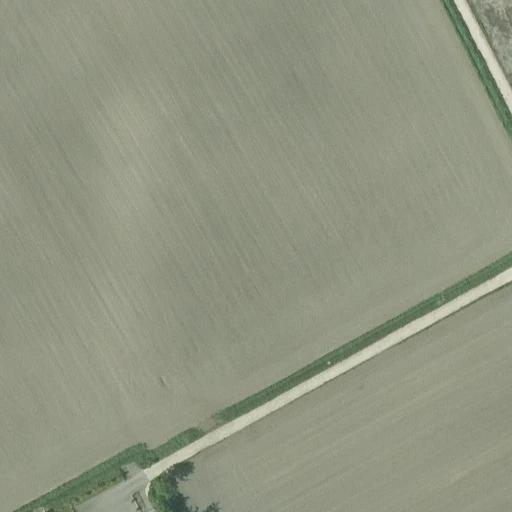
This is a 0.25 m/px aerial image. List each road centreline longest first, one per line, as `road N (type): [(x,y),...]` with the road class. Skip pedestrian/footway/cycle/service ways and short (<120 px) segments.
road 1 (unclassified): [(511,280),(110,502)]
road 2 (unclassified): [(454,0),(511,113)]
